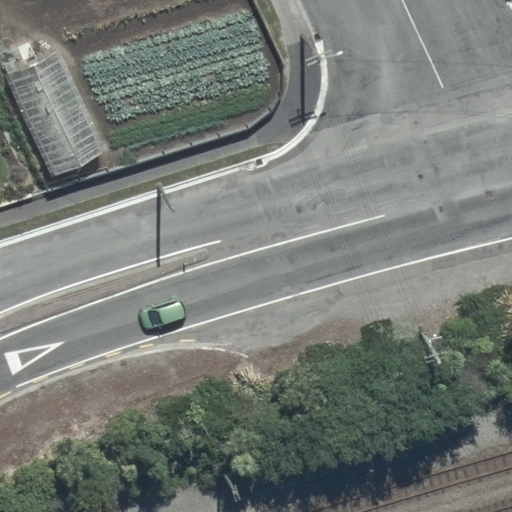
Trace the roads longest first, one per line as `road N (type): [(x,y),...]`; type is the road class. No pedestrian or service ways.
road 1 (tertiary): [(0,325),(489,186)]
road 2 (residential): [(489,186),(402,0)]
